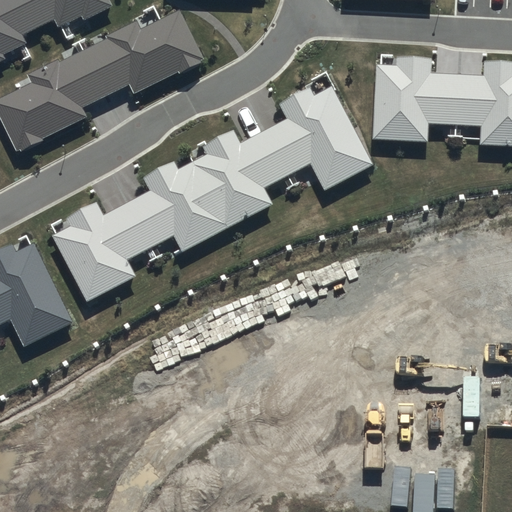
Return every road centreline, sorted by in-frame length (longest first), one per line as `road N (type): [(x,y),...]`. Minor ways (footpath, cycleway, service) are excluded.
road 1 (tertiary): [(511,250),(332,289),(0,446)]
road 2 (residential): [(0,212),(246,86),(305,28)]
road 3 (residential): [(305,28),(511,37)]
